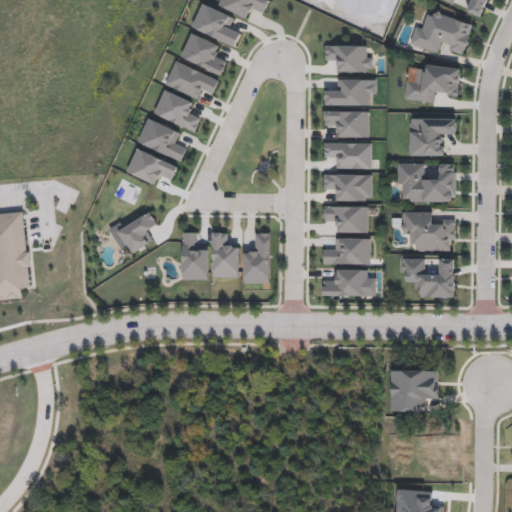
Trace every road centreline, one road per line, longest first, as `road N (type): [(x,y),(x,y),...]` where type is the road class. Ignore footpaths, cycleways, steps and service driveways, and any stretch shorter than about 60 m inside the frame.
road 1 (residential): [(295,324),(298,55),(281,48),(265,56),(209,178),(223,200),(296,202)]
road 2 (tertiary): [(511,323),(152,326),(0,362)]
road 3 (residential): [(486,325),(490,74),(511,25)]
road 4 (residential): [(494,386),(483,511)]
